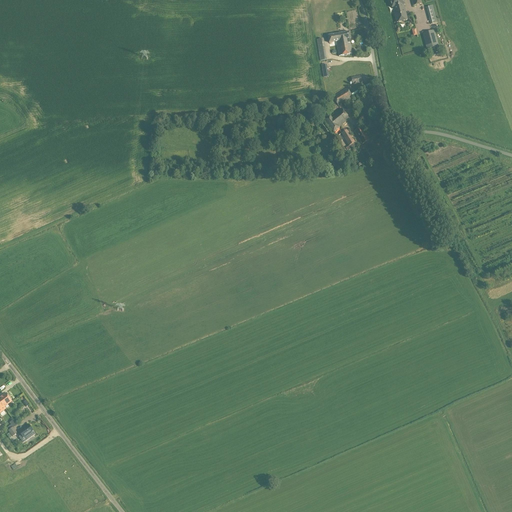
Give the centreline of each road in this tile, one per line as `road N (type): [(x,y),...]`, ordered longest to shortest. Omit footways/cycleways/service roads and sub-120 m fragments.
road 1 (unclassified): [(511,155),(396,121),(358,0)]
road 2 (unclassified): [(122,511),(0,351)]
road 3 (track): [(396,121),(399,158),(443,240)]
